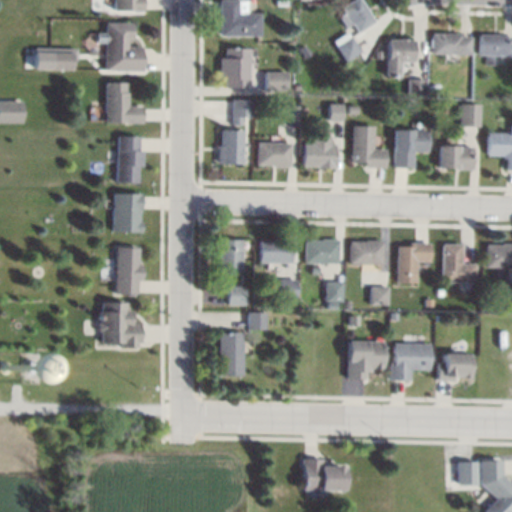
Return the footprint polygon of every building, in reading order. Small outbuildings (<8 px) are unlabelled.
[(138,11),(137,0),(110,0),(110,10),(138,11)] [(258,13),(235,12),(235,0),(216,0),(216,34),(257,35),(258,13)] [(344,13),(339,17),(345,27),(351,23),(357,32),(374,21),(360,0),(350,0),(340,7),(344,13)] [(128,22),(102,22),(101,70),(138,70),(139,46),(127,46),(128,22)] [(344,61),(360,51),(347,31),(332,40),(344,61)] [(430,53),(470,54),(471,34),(431,33),(430,53)] [(413,61),(413,39),(385,38),(385,75),(398,75),(399,61),(413,61)] [(68,70),(69,60),(73,60),(74,48),(31,47),(30,69),(68,70)] [(247,48),(222,47),(221,57),(217,57),(217,77),(222,77),(222,86),(246,87),(247,48)] [(284,71),(262,71),(262,90),(285,90),(284,71)] [(406,95),(425,95),(425,79),(407,79),(406,95)] [(124,81),(101,81),(102,122),(139,122),(139,105),(124,106),(124,81)] [(249,117),(250,99),(229,99),(229,125),(240,125),(240,116),(249,117)] [(0,122),(19,122),(19,101),(0,100),(0,122)] [(340,103),(326,103),(325,120),(340,120),(340,103)] [(457,126),(478,126),(478,103),(458,103),(457,126)] [(295,105),(276,105),(276,125),(296,125),(295,105)] [(383,167),(383,149),(371,148),(371,126),(350,125),(349,162),(362,162),(362,167),(383,167)] [(217,163),(240,163),(240,129),(217,129),(217,163)] [(391,167),(411,167),(410,151),(426,151),(425,129),(390,129),(391,167)] [(484,156),(503,156),(503,170),(511,169),(511,132),(510,132),(485,132),(484,156)] [(136,136),(114,135),(113,182),(136,182),(136,166),(140,166),(140,150),(136,149),(136,136)] [(332,167),(332,136),(301,136),(300,167),(332,167)] [(288,143),(254,142),(254,165),(288,166),(288,143)] [(436,168),(470,168),(470,146),(436,145),(436,168)] [(139,193),(110,193),(110,231),(138,232),(139,193)] [(240,239),(216,239),(215,274),(240,274),(240,239)] [(257,262),(289,263),(290,240),(258,239),(257,262)] [(303,262),(336,262),(337,239),(303,239),(303,262)] [(348,264),(382,263),(381,240),(348,240),(348,264)] [(396,245),(395,282),(415,282),(416,261),(429,261),(429,242),(407,242),(407,245),(396,245)] [(474,282),(474,263),(461,263),(461,243),(441,243),(440,281),(474,282)] [(484,268),(506,268),(506,301),(511,301),(511,278),(511,243),(484,243),(484,268)] [(136,247),(113,247),(112,293),(135,293),(136,280),(139,280),(140,263),(136,263),(136,247)] [(295,299),(296,279),(278,279),(278,299),(295,299)] [(341,301),(341,281),(324,281),(324,308),(335,308),(335,302),(341,301)] [(225,304),(243,305),(244,286),(226,286),(225,304)] [(388,286),(369,286),(369,304),(387,304),(388,286)] [(137,324),(130,324),(130,310),(124,310),(124,302),(97,302),(97,342),(118,342),(119,347),(138,347),(137,324)] [(264,329),(263,311),(245,312),(245,329),(264,329)] [(240,331),(216,332),(217,375),(241,375),(240,331)] [(364,378),(364,370),(383,370),(383,341),(346,340),(345,378),(364,378)] [(429,343),(390,342),(389,379),(408,380),(408,369),(428,370),(429,343)] [(471,354),(442,353),(441,361),(436,361),(436,380),(453,380),(453,376),(471,377),(471,354)] [(341,490),(341,466),(319,465),(319,459),(301,458),(300,489),(341,490)] [(478,483),(492,499),(480,510),(482,511),(511,511),(511,486),(500,472),(500,460),(478,460),(478,483)] [(476,461),(455,461),(455,484),(476,484),(476,461)]
